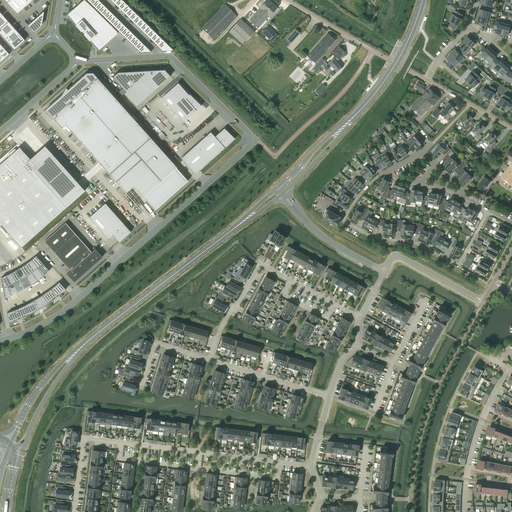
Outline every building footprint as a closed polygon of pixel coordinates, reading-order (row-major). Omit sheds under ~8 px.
[(8,0),(7,2),(17,13),(32,0),(8,0)] [(73,9),(67,14),(67,15),(72,20),(82,31),(100,15),(85,0),(83,0),(74,8),(73,9)] [(269,16),(269,17),(277,8),(268,0),(266,0),(260,8),(249,20),(258,28),(269,16)] [(492,0),(491,0),(481,0),(481,3),(484,4),(483,7),(490,9),(492,0)] [(124,1),(118,7),(121,11),(127,5),(124,1)] [(100,2),(95,8),(97,11),(103,5),(100,2)] [(202,28),(202,29),(213,40),(237,16),(225,4),(202,28)] [(103,5),(97,11),(100,13),(106,7),(103,5)] [(127,5),(121,11),(125,14),(131,8),(127,5)] [(106,7),(100,13),(103,16),(109,10),(106,7)] [(490,9),(483,7),(483,10),(479,9),(477,15),(490,18),(491,12),(489,12),(490,9)] [(131,8),(125,14),(129,18),(134,12),(131,8)] [(109,10),(103,16),(106,18),(106,19),(112,13),(109,10)] [(0,33),(14,50),(25,40),(21,36),(18,32),(15,29),(8,21),(6,18),(5,18),(1,13),(0,11),(0,33)] [(38,16),(28,25),(30,28),(31,29),(33,31),(33,32),(34,32),(35,31),(42,25),(43,20),(44,14),(43,14),(44,11),(41,13),(38,16)] [(134,12),(129,18),(132,21),(138,15),(134,12)] [(460,18),(462,15),(457,12),(455,16),(455,15),(451,21),(452,22),(450,26),(455,28),(457,25),(458,25),(461,19),(460,18)] [(112,13),(106,19),(109,22),(115,16),(112,13)] [(100,15),(82,31),(84,34),(94,45),(99,50),(101,48),(105,45),(118,33),(100,15)] [(138,15),(132,21),(136,25),(142,19),(138,15)] [(490,18),(477,15),(476,21),(480,22),(479,25),(485,26),(486,23),(488,24),(490,18)] [(115,16),(109,22),(112,25),(117,19),(115,16)] [(117,19),(112,25),(115,27),(120,21),(117,19)] [(142,19),(136,25),(139,28),(145,22),(142,19)] [(243,44),(254,32),(240,19),(229,32),(243,44)] [(502,34),(505,22),(499,20),(499,22),(496,22),(494,28),(497,29),(496,33),(502,34)] [(120,21),(115,27),(117,30),(123,24),(120,21)] [(145,22),(139,28),(143,32),(149,26),(145,22)] [(505,22),(502,34),(508,36),(509,32),(511,33),(511,31),(511,25),(510,25),(511,23),(505,22)] [(123,24),(117,30),(120,33),(126,27),(123,24)] [(149,26),(143,32),(146,35),(152,29),(149,26)] [(272,42),(278,35),(268,26),(262,32),(272,42)] [(126,27),(120,33),(123,36),(129,30),(126,27)] [(152,29),(146,35),(150,39),(156,33),(152,29)] [(129,30),(123,36),(126,39),(132,33),(129,30)] [(132,33),(126,39),(129,41),(135,36),(132,33)] [(156,33),(150,39),(154,42),(159,36),(156,33)] [(290,34),(285,39),(290,43),(294,38),(290,34)] [(315,63),(335,41),(327,34),(307,56),(315,63)] [(135,36),(129,41),(132,44),(137,38),(135,36)] [(159,36),(154,42),(157,46),(163,40),(159,36)] [(467,36),(463,41),(471,48),(477,41),(472,37),(470,39),(467,36)] [(137,38),(132,44),(135,47),(140,41),(137,38)] [(163,40),(157,46),(160,49),(161,49),(166,51),(169,51),(170,51),(170,50),(173,50),(163,40)] [(135,47),(134,47),(137,50),(143,44),(140,41),(135,47)] [(471,48),(463,41),(459,45),(462,48),(460,50),(465,55),(471,48)] [(0,43),(0,62),(9,54),(0,43)] [(143,44),(137,50),(143,52),(147,52),(151,52),(149,49),(146,46),(143,44)] [(335,57),(329,63),(337,72),(344,66),(338,60),(345,52),(339,47),(332,54),(335,57)] [(481,55),(485,59),(493,51),(488,47),(486,50),(483,48),(476,55),(479,58),(481,55)] [(455,50),(451,54),(460,63),(461,63),(459,61),(465,55),(460,50),(458,52),(455,50)] [(493,51),(485,59),(484,60),(489,64),(490,63),(492,65),(497,60),(495,58),(497,55),(493,51)] [(460,63),(451,54),(447,58),(450,61),(446,65),(452,69),(455,66),(456,67),(460,63)] [(497,60),(492,65),(491,66),(497,73),(506,63),(502,59),(499,62),(497,60)] [(473,62),(468,68),(471,71),(476,65),(473,62)] [(506,63),(497,73),(506,81),(511,73),(508,70),(510,67),(506,63)] [(116,74),(113,77),(126,92),(124,93),(136,106),(170,76),(166,71),(167,71),(165,69),(133,71),(118,72),(116,73),(116,74)] [(475,86),(478,83),(475,80),(476,79),(475,79),(478,75),(474,72),(471,75),(470,74),(465,79),(471,84),(472,84),(475,86)] [(66,125),(120,186),(126,193),(133,186),(155,210),(188,181),(176,168),(177,167),(93,73),(87,73),(68,90),(66,88),(66,89),(62,95),(45,110),(62,128),(66,125)] [(178,83),(161,98),(183,122),(201,106),(190,94),(189,95),(178,83)] [(325,83),(318,90),(320,93),(328,86),(325,83)] [(493,93),(495,89),(491,86),(488,90),(488,89),(487,90),(483,88),(481,92),(484,94),(484,95),(491,99),(494,93),(493,93)] [(429,88),(422,96),(426,100),(427,99),(433,104),(439,97),(429,88)] [(509,109),(511,105),(508,103),(508,102),(508,101),(510,98),(505,95),(503,98),(502,98),(498,104),(505,108),(505,107),(509,109)] [(426,100),(422,96),(411,107),(421,116),(433,104),(427,99),(426,100)] [(437,118),(440,113),(445,117),(449,113),(450,114),(453,111),(452,110),(454,108),(448,102),(440,110),(438,108),(432,114),(437,118)] [(138,117),(126,104),(123,106),(135,119),(138,117)] [(461,127),(466,131),(471,126),(468,124),(473,118),(470,115),(469,116),(467,114),(460,121),(463,124),(461,127)] [(414,130),(418,125),(411,118),(407,123),(414,130)] [(482,136),(479,134),(485,128),(482,125),(480,123),(476,127),(475,126),(473,129),(474,129),(472,131),(475,134),(473,136),(478,140),(482,136)] [(211,132),(181,158),(195,174),(235,139),(224,128),(215,136),(211,132)] [(412,137),(419,146),(424,142),(419,136),(422,134),(418,130),(415,132),(416,133),(412,137)] [(498,137),(495,134),(494,135),(492,133),(490,135),(489,134),(487,137),(485,140),(489,145),(486,148),(489,151),(495,145),(493,142),(498,137)] [(412,137),(411,136),(407,139),(405,137),(405,138),(403,139),(404,141),(407,146),(410,144),(414,149),(415,149),(416,149),(418,147),(419,146),(412,137)] [(401,144),(397,146),(396,146),(402,157),(407,154),(404,148),(407,146),(404,141),(401,142),(401,144)] [(437,158),(442,153),(445,155),(450,149),(447,147),(445,148),(441,144),(439,147),(438,146),(436,149),(432,153),(434,155),(433,155),(436,158),(436,157),(437,158)] [(0,226),(1,225),(21,247),(66,207),(85,190),(45,145),(44,146),(35,155),(34,155),(31,158),(30,159),(19,147),(16,150),(8,157),(0,164),(0,226)] [(391,149),(390,146),(387,148),(388,149),(387,149),(390,155),(393,153),(397,160),(398,159),(398,160),(401,158),(401,157),(402,157),(396,146),(397,146),(396,146),(391,149)] [(385,152),(380,155),(386,165),(387,165),(388,165),(391,164),(390,163),(391,162),(388,156),(390,155),(387,149),(385,151),(385,152)] [(448,168),(457,159),(452,155),(454,153),(451,150),(446,156),(448,159),(444,164),(444,165),(446,168),(447,167),(448,168)] [(374,155),(370,158),(375,164),(377,162),(381,169),(382,168),(382,169),(385,167),(385,166),(386,165),(380,155),(378,153),(374,155)] [(375,164),(370,158),(366,161),(368,163),(364,167),(372,176),(376,172),(372,167),(375,164)] [(459,161),(457,159),(448,168),(449,169),(448,170),(451,172),(452,171),(452,172),(457,167),(459,169),(465,163),(461,159),(459,161)] [(511,185),(511,162),(502,176),(501,175),(500,176),(511,185)] [(460,179),(461,180),(468,173),(472,169),(467,165),(468,165),(465,163),(459,169),(462,171),(457,176),(458,177),(457,178),(459,180),(460,179)] [(358,169),(355,172),(360,177),(362,174),(367,180),(368,179),(368,180),(371,177),(372,176),(364,167),(360,171),(358,169)] [(354,176),(350,181),(359,189),(360,187),(360,188),(363,185),(362,185),(363,184),(357,179),(360,177),(355,172),(352,175),(354,176)] [(472,177),(468,173),(461,180),(462,181),(462,182),(464,184),(465,184),(470,179),(472,181),(477,177),(474,175),(472,177)] [(477,186),(483,191),(491,181),(484,176),(477,186)] [(389,190),(386,188),(390,181),(389,181),(389,180),(386,179),(385,179),(383,178),(378,189),(378,190),(383,193),(382,195),(385,197),(386,197),(389,190)] [(345,184),(342,188),(347,191),(350,188),(355,193),(356,192),(356,193),(358,190),(359,189),(350,181),(346,185),(345,184)] [(386,197),(385,197),(392,199),(393,197),(396,198),(397,197),(400,186),(395,184),(392,191),(389,190),(386,197)] [(402,186),(400,186),(397,197),(400,198),(399,202),(405,204),(407,196),(404,195),(406,188),(405,188),(405,187),(402,186)] [(348,194),(347,193),(346,192),(347,191),(342,188),(342,187),(338,192),(342,195),(340,197),(348,203),(349,202),(350,202),(351,199),(351,198),(347,195),(348,194)] [(405,204),(409,205),(410,202),(416,203),(416,201),(418,190),(416,190),(416,189),(413,189),(412,189),(411,196),(407,196),(405,204)] [(419,191),(418,190),(416,201),(422,202),(421,205),(425,206),(425,205),(426,199),(423,198),(424,191),(423,191),(423,190),(419,190),(419,191)] [(429,199),(426,199),(425,205),(428,205),(428,204),(433,206),(434,205),(436,194),(435,193),(435,192),(432,192),(431,192),(429,199)] [(434,205),(433,206),(439,207),(439,208),(442,208),(444,203),(441,202),(442,195),(441,195),(441,194),(438,193),(438,194),(436,194),(434,205)] [(334,201),(332,203),(337,207),(339,204),(345,208),(345,207),(346,207),(348,205),(347,204),(348,203),(340,197),(338,196),(335,202),(334,201)] [(442,208),(441,210),(444,212),(446,209),(451,211),(456,201),(455,200),(455,199),(452,198),(451,198),(448,204),(444,203),(442,208)] [(453,215),(458,217),(458,216),(459,217),(462,211),(461,211),(458,210),(461,203),(460,203),(461,202),(458,201),(457,201),(456,201),(451,211),(454,213),(453,215)] [(119,242),(124,237),(130,232),(125,225),(105,203),(89,217),(108,238),(112,234),(119,242)] [(459,217),(458,216),(458,217),(457,219),(462,221),(464,218),(467,219),(473,210),(472,209),(472,208),(469,206),(469,207),(468,207),(465,211),(464,210),(463,210),(463,211),(462,211),(459,217)] [(367,212),(367,210),(365,208),(363,211),(358,208),(352,218),(354,220),(356,222),(357,221),(358,222),(361,215),(364,217),(367,212)] [(467,219),(467,220),(472,223),(472,224),(475,226),(478,221),(478,220),(475,219),(478,212),(477,212),(478,211),(475,209),(474,210),(473,210),(467,219)] [(333,212),(333,211),(332,212),(328,210),(326,210),(323,216),(324,217),(323,219),(324,220),(323,221),(329,225),(330,223),(335,226),(336,225),(337,226),(340,220),(339,219),(340,216),(333,212)] [(367,212),(364,217),(366,218),(363,225),(364,225),(363,226),(366,228),(367,227),(368,228),(374,218),(373,217),(371,216),(372,214),(370,212),(369,213),(367,212)] [(374,218),(368,228),(370,228),(369,229),(372,231),(373,230),(374,230),(377,224),(380,226),(382,220),(380,219),(379,219),(374,216),(373,217),(374,218)] [(400,219),(399,220),(399,227),(402,227),(401,234),(402,234),(402,235),(405,235),(407,235),(408,225),(405,224),(405,220),(400,219)] [(385,220),(382,220),(380,226),(384,226),(383,233),(384,233),(384,234),(387,234),(387,233),(389,233),(390,222),(384,222),(385,220)] [(390,222),(389,233),(391,233),(391,234),(394,235),(394,234),(395,234),(396,226),(399,227),(399,220),(396,220),(396,223),(390,222)] [(408,224),(408,225),(407,235),(413,236),(414,229),(418,229),(420,224),(412,222),(412,225),(408,224)] [(44,241),(67,267),(70,270),(67,274),(74,282),(102,257),(95,248),(91,252),(65,223),(44,241)] [(420,224),(418,229),(422,231),(418,237),(424,240),(429,230),(424,227),(424,226),(420,224)] [(496,230),(506,236),(507,234),(508,235),(509,232),(509,231),(509,230),(503,227),(503,226),(501,225),(500,226),(499,225),(497,228),(495,227),(494,229),(496,230)] [(464,227),(462,231),(470,236),(472,232),(464,227)] [(432,231),(429,230),(424,240),(429,243),(432,236),(435,238),(438,232),(435,231),(435,230),(433,229),(432,231)] [(280,234),(280,233),(275,230),(272,235),(270,234),(267,239),(275,243),(275,242),(280,234)] [(443,236),(444,233),(439,230),(438,232),(435,238),(438,239),(435,246),(436,246),(435,247),(438,248),(439,248),(440,248),(446,238),(446,237),(443,236)] [(506,236),(496,230),(494,236),(495,236),(494,237),(497,238),(503,241),(504,240),(505,240),(506,237),(506,236)] [(280,234),(275,242),(275,243),(274,245),(280,248),(282,245),(280,244),(284,236),(280,234)] [(446,237),(446,238),(440,248),(445,251),(448,245),(451,246),(454,241),(456,238),(453,237),(451,240),(446,237)] [(454,241),(451,246),(454,248),(450,254),(451,255),(454,257),(454,256),(456,257),(459,252),(460,253),(461,250),(460,249),(461,247),(456,244),(457,242),(454,241)] [(491,242),(491,243),(489,242),(487,247),(497,253),(497,252),(498,252),(500,249),(499,249),(500,248),(493,244),(494,244),(491,242)] [(290,259),(294,250),(287,246),(285,250),(287,251),(285,256),(290,259)] [(497,253),(487,247),(484,253),(485,254),(487,256),(488,255),(494,258),(494,257),(495,258),(497,255),(496,254),(497,253)] [(299,253),(294,250),(290,259),(295,261),(299,253)] [(304,255),(299,253),(295,261),(299,264),(304,255)] [(304,255),(299,264),(304,267),(309,258),(304,255)] [(24,265),(20,268),(17,270),(16,270),(15,271),(11,273),(7,275),(1,277),(5,298),(12,295),(18,292),(25,288),(31,284),(38,280),(44,275),(49,270),(36,256),(33,258),(32,259),(28,262),(25,264),(24,265)] [(314,260),(309,258),(304,267),(309,269),(314,260)] [(314,260),(309,269),(314,272),(319,263),(314,260)] [(480,260),(477,265),(487,270),(488,269),(489,270),(490,267),(490,266),(490,265),(484,262),(484,261),(482,260),(481,261),(480,260)] [(319,263),(314,272),(318,274),(321,269),(323,270),(325,267),(319,263)] [(246,264),(240,275),(245,278),(251,267),(246,264)] [(487,270),(477,265),(474,270),(476,271),(475,272),(478,273),(478,272),(484,276),(485,275),(486,275),(487,272),(487,270)] [(330,281),(335,272),(327,268),(325,272),(327,273),(325,278),(330,281)] [(335,272),(330,281),(335,283),(339,274),(335,272)] [(339,274),(335,283),(340,286),(345,277),(339,274)] [(265,276),(263,282),(273,287),(276,282),(274,281),(275,279),(270,276),(269,278),(265,276)] [(345,277),(340,286),(344,288),(349,280),(345,277)] [(229,281),(226,286),(226,287),(236,292),(237,293),(240,287),(236,285),(237,282),(231,279),(229,281)] [(354,282),(349,280),(344,288),(349,291),(354,282)] [(14,321),(13,320),(18,318),(22,316),(24,315),(27,314),(29,313),(32,313),(34,312),(37,311),(39,310),(42,308),(44,306),(46,304),(48,302),(50,300),(52,298),(55,296),(58,294),(61,292),(62,292),(61,293),(63,292),(64,290),(65,290),(66,289),(59,282),(51,288),(43,294),(34,300),(25,305),(15,309),(7,313),(9,322),(9,323),(11,322),(13,321),(14,321),(14,320),(14,321)] [(263,282),(260,286),(271,292),(273,287),(263,282)] [(354,282),(349,291),(355,294),(359,285),(354,282)] [(226,287),(226,286),(223,285),(220,290),(222,291),(220,294),(227,298),(228,295),(233,298),(236,292),(226,287)] [(359,285),(355,294),(359,296),(361,291),(363,292),(365,288),(359,285)] [(271,292),(260,286),(258,291),(266,296),(268,297),(271,292)] [(258,291),(255,296),(264,300),(266,296),(258,291)] [(264,300),(255,296),(252,300),(263,306),(266,301),(264,300)] [(223,312),(226,306),(222,304),(223,301),(221,299),(218,298),(215,297),(214,299),(213,299),(210,305),(223,312)] [(382,311),(388,301),(383,298),(377,309),(382,311)] [(263,306),(252,300),(250,305),(260,311),(263,306)] [(286,300),(283,305),(294,311),(296,306),(286,300)] [(392,303),(388,301),(382,311),(387,314),(392,303)] [(397,305),(392,303),(387,314),(391,316),(397,305)] [(250,305),(247,310),(256,315),(258,316),(260,311),(250,305)] [(283,305),(281,310),(291,316),(294,311),(283,305)] [(401,308),(397,305),(391,316),(396,319),(401,308)] [(439,308),(437,312),(447,318),(448,318),(450,314),(446,311),(447,310),(442,307),(441,309),(439,308)] [(406,310),(401,308),(396,319),(400,321),(406,310)] [(256,315),(247,310),(245,315),(253,319),(256,315)] [(291,316),(281,310),(278,315),(280,316),(289,320),(291,316)] [(406,310),(400,321),(405,324),(411,313),(406,310)] [(437,312),(435,311),(430,320),(442,326),(443,327),(446,322),(445,322),(447,318),(437,312)] [(310,313),(307,318),(316,323),(315,323),(317,324),(320,319),(310,313)] [(253,319),(245,315),(242,320),(245,322),(244,324),(249,326),(250,324),(253,325),(255,320),(253,319)] [(280,316),(277,320),(286,325),(289,320),(280,316)] [(316,323),(307,318),(304,323),(313,327),(315,323),(316,323)] [(342,318),(339,322),(339,323),(348,327),(350,322),(342,318)] [(276,319),(273,324),(283,330),(286,325),(277,320),(276,319)] [(174,331),(177,322),(169,320),(168,324),(170,324),(168,330),(174,331)] [(442,326),(430,320),(426,328),(438,334),(442,326)] [(339,323),(339,322),(337,321),(334,327),(337,328),(345,332),(348,327),(339,323)] [(182,324),(177,322),(174,331),(179,333),(182,324)] [(304,323),(302,327),(310,332),(311,332),(313,327),(304,323)] [(182,324),(179,333),(184,335),(187,325),(182,324)] [(283,330),(273,324),(270,329),(273,331),(272,333),(276,335),(277,333),(281,335),(283,330)] [(192,327),(187,325),(184,335),(189,336),(192,327)] [(192,327),(189,336),(194,338),(197,328),(192,327)] [(310,332),(302,327),(299,332),(308,337),(310,338),(312,333),(311,332),(310,332)] [(371,331),(372,332),(373,330),(368,327),(367,329),(362,327),(362,335),(363,336),(362,338),(367,340),(371,331)] [(203,330),(197,328),(194,338),(200,339),(203,330)] [(337,328),(335,332),(342,337),(345,332),(337,328)] [(438,334),(426,328),(422,336),(433,343),(438,334)] [(203,330),(200,339),(205,341),(207,336),(209,337),(210,332),(203,330)] [(376,334),(372,332),(371,331),(367,340),(371,342),(376,334)] [(308,337),(299,332),(296,337),(300,339),(299,341),(303,344),(304,342),(305,342),(308,337)] [(342,337),(335,332),(332,337),(340,341),(342,337)] [(376,334),(371,342),(375,345),(380,336),(376,334)] [(380,336),(375,345),(380,347),(386,337),(381,334),(380,336)] [(226,347),(229,338),(221,336),(220,340),(222,340),(220,346),(226,347)] [(433,343),(422,336),(417,345),(428,351),(433,343)] [(332,337),(329,342),(337,346),(340,341),(332,337)] [(386,337),(380,347),(384,350),(390,339),(386,337)] [(143,338),(142,339),(140,343),(142,343),(141,348),(139,347),(138,351),(133,350),(132,353),(138,355),(139,352),(146,354),(149,341),(146,340),(147,339),(143,338)] [(234,340),(229,338),(226,347),(231,349),(234,340)] [(390,339),(384,350),(389,352),(395,342),(390,339)] [(239,341),(234,340),(231,349),(236,351),(239,341)] [(329,342),(327,340),(324,346),(326,347),(325,349),(330,352),(331,349),(334,351),(337,346),(329,342)] [(244,343),(239,341),(236,351),(241,352),(244,343)] [(244,343),(241,352),(246,354),(249,344),(244,343)] [(249,344),(246,354),(252,355),(254,346),(249,344)] [(428,351),(417,345),(412,353),(424,359),(428,351)] [(262,348),(254,346),(252,355),(257,357),(259,352),(261,353),(262,348)] [(278,363),(281,354),(273,352),(272,356),(274,357),(272,362),(278,363)] [(400,379),(399,383),(411,387),(413,383),(414,384),(416,378),(418,374),(420,369),(423,364),(422,364),(424,359),(412,353),(410,357),(407,362),(409,363),(407,369),(404,374),(402,373),(400,378),(400,379)] [(163,354),(161,360),(172,363),(174,357),(163,354)] [(286,356),(281,354),(278,363),(283,365),(286,356)] [(355,368),(359,357),(354,355),(353,357),(352,357),(346,363),(350,364),(350,366),(355,368)] [(286,356),(283,365),(288,367),(291,357),(286,356)] [(127,365),(127,366),(139,369),(141,370),(142,364),(137,362),(138,359),(131,357),(130,360),(129,360),(127,365)] [(291,357),(288,367),(293,368),(296,359),(291,357)] [(364,359),(359,357),(355,368),(359,370),(364,359)] [(296,359),(293,368),(298,370),(301,361),(296,359)] [(364,359),(359,370),(364,372),(365,370),(368,361),(364,359)] [(172,363),(161,360),(160,365),(170,368),(172,363)] [(301,361),(298,370),(304,372),(307,362),(301,361)] [(373,362),(368,361),(365,370),(370,372),(373,362)] [(191,369),(201,372),(203,366),(190,362),(188,368),(191,369)] [(314,364),(307,362),(304,372),(309,373),(311,368),(313,369),(314,364)] [(373,362),(370,372),(369,374),(374,376),(378,364),(373,362)] [(378,364),(374,376),(379,377),(383,366),(378,364)] [(475,366),(474,366),(471,371),(480,377),(480,376),(483,371),(481,369),(482,366),(480,365),(479,365),(478,364),(478,365),(477,365),(476,365),(475,366)] [(127,366),(127,365),(125,365),(123,371),(124,371),(123,374),(131,377),(132,374),(137,375),(139,369),(127,366)] [(170,368),(160,365),(158,370),(169,373),(170,368)] [(191,369),(189,374),(200,377),(201,372),(191,369)] [(158,370),(157,375),(169,379),(171,374),(169,373),(158,370)] [(215,370),(213,375),(224,379),(225,373),(215,370)] [(480,377),(471,371),(470,372),(471,372),(468,377),(479,383),(482,377),(480,376),(480,377)] [(189,374),(187,379),(198,382),(200,377),(189,374)] [(169,379),(157,375),(155,380),(168,384),(169,379)] [(213,375),(211,381),(222,384),(224,379),(213,375)] [(126,377),(125,379),(123,379),(122,382),(121,382),(119,388),(134,392),(136,386),(131,384),(131,381),(129,381),(130,378),(126,377)] [(465,382),(476,388),(479,383),(468,377),(466,381),(465,382)] [(187,379),(186,384),(196,387),(198,382),(187,379)] [(241,384),(252,387),(253,382),(243,379),(241,384)] [(155,380),(154,385),(164,389),(166,390),(168,384),(155,380)] [(211,381),(210,386),(220,389),(222,384),(211,381)] [(476,388),(465,382),(464,383),(465,384),(464,384),(462,388),(473,394),(476,388)] [(411,387),(399,383),(396,392),(408,396),(411,387)] [(186,384),(184,389),(195,392),(196,387),(186,384)] [(252,387),(241,384),(240,389),(250,393),(252,387)] [(164,389),(154,385),(152,391),(157,392),(156,395),(162,396),(164,389)] [(263,391),(273,394),(275,389),(264,385),(263,391)] [(220,389),(210,386),(208,391),(219,394),(220,389)] [(346,390),(341,388),(338,397),(343,399),(346,390)] [(347,388),(346,390),(343,399),(348,401),(351,392),(352,392),(352,390),(347,388)] [(462,388),(460,392),(461,393),(460,395),(461,395),(471,399),(473,394),(462,388)] [(195,392),(184,389),(182,397),(187,399),(188,396),(193,398),(195,392)] [(240,389),(238,394),(249,398),(250,393),(240,389)] [(219,394),(208,391),(207,396),(217,399),(217,400),(219,400),(221,395),(219,394)] [(273,394),(263,391),(261,396),(272,399),(273,394)] [(356,393),(352,403),(357,404),(361,393),(357,391),(356,393)] [(351,392),(348,401),(352,403),(356,393),(352,392),(351,392)] [(408,396),(396,392),(392,400),(405,405),(408,396)] [(238,394),(236,393),(234,399),(236,400),(247,403),(249,398),(238,394)] [(361,393),(357,404),(362,406),(366,395),(361,393)] [(293,394),(291,399),(291,400),(301,403),(303,397),(293,394)] [(371,397),(366,395),(362,406),(367,408),(371,397)] [(217,399),(207,396),(205,402),(210,403),(209,405),(215,407),(217,400),(217,399)] [(261,396),(259,401),(272,405),(274,400),(272,399),(261,396)] [(289,399),(287,404),(300,408),(301,403),(291,400),(291,399),(289,399)] [(236,400),(234,407),(240,409),(240,407),(245,408),(247,403),(236,400)] [(405,405),(392,400),(389,410),(390,411),(390,410),(401,414),(405,405)] [(272,405),(259,401),(258,406),(263,408),(262,410),(268,412),(268,410),(270,410),(272,405)] [(501,414),(502,414),(501,414),(505,407),(506,404),(501,402),(496,412),(501,414)] [(300,408),(287,404),(285,409),(287,410),(288,410),(298,413),(300,408)] [(510,409),(505,407),(501,414),(502,414),(506,416),(510,409)] [(288,410),(287,410),(285,418),(291,419),(292,417),(296,419),(298,413),(288,410)] [(390,410),(390,411),(389,415),(390,416),(390,418),(393,419),(394,417),(400,420),(402,414),(401,414),(390,410)] [(94,422),(95,412),(87,411),(86,415),(89,415),(88,421),(94,421),(94,422)] [(452,414),(451,414),(450,418),(459,421),(462,415),(453,412),(452,414)] [(143,418),(135,417),(133,429),(139,429),(140,422),(143,422),(143,418)] [(152,431),(154,419),(145,418),(145,422),(147,423),(146,430),(152,431)] [(450,418),(448,422),(449,422),(449,424),(457,427),(459,428),(461,422),(459,421),(450,418)] [(182,423),(181,432),(187,433),(188,428),(190,428),(190,424),(182,423)] [(447,426),(446,430),(455,433),(457,427),(449,424),(448,426),(447,426)] [(490,426),(487,434),(486,436),(491,438),(492,436),(495,428),(492,427),(492,426),(491,427),(490,426)] [(221,440),(223,428),(214,427),(214,431),(216,431),(215,439),(221,440)] [(499,430),(495,428),(492,436),(497,438),(500,430),(499,430),(499,429),(499,430)] [(446,430),(444,434),(445,434),(445,436),(454,439),(454,438),(455,433),(446,430)] [(70,447),(70,444),(76,445),(78,432),(72,431),(70,444),(64,443),(63,446),(70,447)] [(251,431),(250,441),(256,442),(256,436),(259,437),(259,432),(251,431)] [(268,446),(270,434),(261,433),(261,437),(263,437),(262,445),(268,446)] [(443,438),(442,442),(452,444),(452,445),(454,445),(456,439),(454,438),(454,439),(445,436),(444,438),(443,438)] [(298,437),(297,447),(303,448),(304,442),(306,443),(307,438),(298,437)] [(442,442),(441,446),(442,446),(442,448),(451,450),(452,445),(452,444),(442,442)] [(378,453),(392,455),(393,450),(386,449),(386,447),(383,447),(382,449),(380,449),(380,453),(378,453)] [(97,448),(97,451),(93,450),(92,456),(103,457),(104,449),(97,448)] [(440,450),(439,454),(449,456),(451,450),(442,448),(441,450),(440,450)] [(60,453),(59,459),(74,461),(75,455),(70,454),(70,451),(61,450),(61,453),(60,453)] [(378,453),(377,463),(390,464),(391,455),(392,456),(392,455),(378,453)] [(449,456),(439,454),(438,458),(439,458),(439,461),(448,462),(449,456)] [(390,464),(377,463),(376,472),(389,474),(390,464)] [(59,467),(59,473),(71,475),(73,475),(73,469),(68,468),(68,465),(60,464),(60,467),(59,467)] [(376,472),(374,482),(388,484),(389,474),(376,472)] [(59,473),(56,473),(55,479),(56,479),(56,482),(65,484),(65,480),(70,481),(71,475),(59,473)] [(327,486),(328,474),(323,474),(323,476),(318,475),(321,483),(322,483),(322,485),(327,486)] [(375,498),(374,504),(372,504),(372,510),(373,510),(372,511),(386,511),(386,509),(387,509),(387,504),(387,499),(387,494),(388,488),(387,488),(388,484),(374,482),(374,487),(373,487),(373,492),(375,492),(375,498)] [(64,488),(62,487),(62,485),(58,485),(58,487),(55,486),(55,490),(54,490),(53,496),(68,498),(69,491),(64,491),(64,488)] [(289,496),(289,502),(289,504),(294,505),(295,502),(298,503),(299,497),(289,496)] [(266,498),(257,497),(256,503),(260,504),(260,506),(265,507),(265,504),(266,504),(266,499),(266,498)] [(56,500),(56,502),(53,501),(53,504),(52,504),(52,511),(60,511),(66,511),(67,506),(62,506),(62,503),(61,502),(61,500),(56,500)] [(234,500),(233,506),(234,506),(234,508),(239,509),(239,507),(243,507),(244,501),(234,500)] [(213,503),(203,502),(202,508),(206,508),(206,511),(211,511),(211,509),(212,509),(213,503)]
